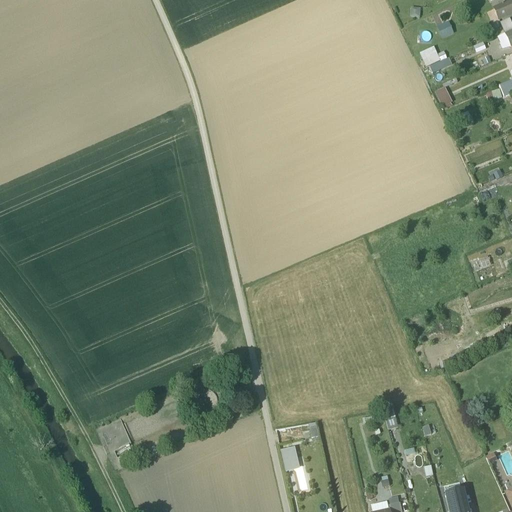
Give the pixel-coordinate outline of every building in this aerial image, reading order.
[(511,2),(494,10),(498,20),(511,14),(511,2)] [(442,39),(453,34),(449,25),(438,29),(442,39)] [(426,67),(439,61),(433,49),(420,54),(426,67)] [(430,68),(433,75),(451,66),(448,60),(430,68)] [(441,105),(449,101),(445,92),(436,96),(441,105)] [(460,107),(463,114),(483,106),(480,98),(460,107)] [(462,121),(465,129),(472,126),(470,119),(462,121)] [(490,173),(494,184),(503,180),(499,169),(490,173)] [(511,178),(502,182),(504,187),(511,183),(511,178)] [(388,421),(391,429),(398,426),(395,418),(388,421)] [(316,430),(310,431),(312,439),(318,438),(316,430)] [(159,449),(150,453),(153,459),(161,455),(159,449)] [(294,450),(281,453),(286,474),(299,470),(294,450)] [(466,511),(462,491),(446,495),(449,511),(466,511)]
